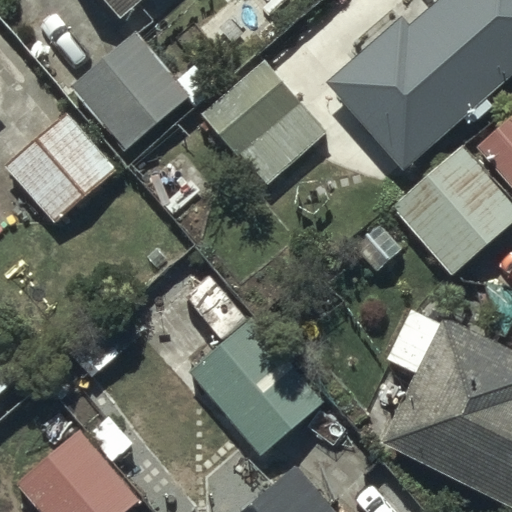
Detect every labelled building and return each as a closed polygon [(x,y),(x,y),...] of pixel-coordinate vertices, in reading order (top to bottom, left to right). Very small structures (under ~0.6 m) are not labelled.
[(146,0),(102,0),(122,22),(146,0)] [(328,88),(403,171),(511,73),(511,0),(437,0),(408,27),(403,21),(328,88)] [(70,91),(126,154),(190,98),(134,35),(70,91)] [(268,188),(325,136),(260,66),(203,118),(268,188)] [(115,174),(66,117),(4,170),(53,227),(115,174)] [(511,122),(478,153),(511,190),(511,122)] [(392,210),(449,278),(511,225),(511,209),(462,151),(392,210)] [(215,279),(186,299),(219,346),(248,326),(215,279)] [(377,450),(503,511),(511,511),(511,356),(416,308),(388,364),(414,377),(377,450)] [(322,410),(251,327),(189,380),(260,462),(322,410)] [(0,360),(0,393),(17,378),(0,360)] [(135,447),(108,415),(87,433),(114,465),(135,447)] [(123,511),(137,500),(79,431),(17,484),(40,511),(123,511)] [(223,511),(333,511),(297,470),(270,494),(249,469),(213,500),(223,511)]
